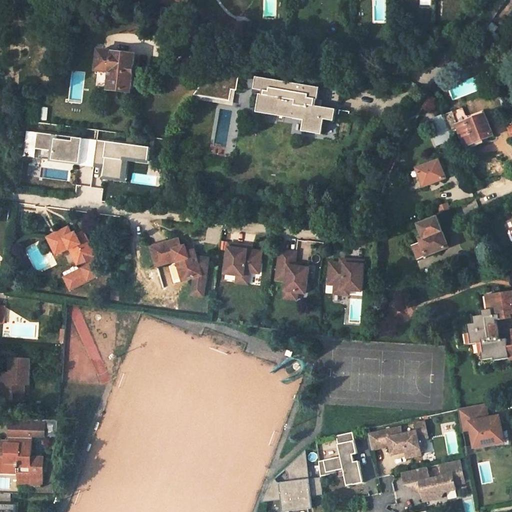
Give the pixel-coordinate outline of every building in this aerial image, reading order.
[(493,0),(490,6),(498,12),(506,0),(505,0),(493,0)] [(488,19),(492,12),(487,9),(483,15),(488,19)] [(481,40),(493,23),(488,19),(483,15),(476,26),(481,40)] [(244,23),(236,23),(235,38),(243,39),(244,23)] [(471,32),(475,42),(481,40),(476,26),(471,32)] [(70,38),(67,49),(92,52),(93,40),(70,38)] [(99,51),(97,71),(110,72),(108,90),(131,92),(136,56),(99,51)] [(239,73),(213,69),(193,95),(210,98),(210,97),(212,86),(231,89),(236,90),(239,73)] [(299,83),(257,76),(254,89),(264,90),(261,109),(305,117),(303,131),(322,134),(325,118),(334,120),(336,108),(317,105),(315,105),(316,99),(318,90),(298,86),(299,83)] [(231,89),(212,86),(210,97),(230,101),(231,89)] [(421,109),(428,113),(435,100),(428,95),(421,109)] [(467,122),(459,103),(453,106),(461,129),(468,125),(467,122)] [(441,111),(449,133),(459,130),(466,146),(478,142),(494,135),(486,115),(467,122),(468,125),(461,129),(453,106),(441,111)] [(438,144),(451,139),(442,117),(429,123),(438,144)] [(37,133),(31,132),(29,148),(24,148),(23,157),(35,158),(36,149),(35,149),(37,133)] [(83,139),(37,133),(35,149),(36,149),(54,151),(53,161),(54,161),(74,163),(74,161),(80,162),(83,139)] [(89,140),(83,139),(80,162),(74,161),(74,163),(54,161),(54,162),(94,167),(94,165),(86,164),(89,140)] [(97,141),(89,140),(86,164),(94,165),(95,162),(97,141)] [(151,147),(97,141),(95,162),(105,163),(104,166),(103,177),(122,179),(124,158),(149,161),(151,147)] [(124,158),(122,179),(103,177),(103,179),(126,182),(129,161),(149,163),(149,161),(124,158)] [(419,170),(425,186),(446,178),(440,161),(419,170)] [(439,207),(441,213),(450,209),(448,203),(439,207)] [(414,246),(419,259),(449,247),(443,231),(444,231),(439,218),(422,225),(426,236),(422,238),(423,243),(414,246)] [(94,255),(83,235),(77,238),(74,232),(71,234),(67,227),(46,237),(54,254),(68,247),(76,264),(79,263),(82,268),(64,278),(70,290),(100,275),(91,257),(94,255)] [(176,260),(182,281),(194,277),(191,295),(203,296),(208,258),(199,257),(196,258),(194,250),(187,252),(185,249),(185,246),(181,247),(179,239),(151,247),(156,266),(176,260)] [(237,274),(243,275),(244,271),(246,271),(259,273),(262,251),(251,250),(247,249),(248,245),(229,242),(224,272),(237,274)] [(301,266),(294,265),(295,262),(296,251),(280,248),(276,278),(286,279),(284,289),(297,291),(305,292),(309,267),(301,266)] [(365,260),(346,258),(346,263),(342,262),(331,262),(330,283),(336,284),(344,284),(344,289),(350,289),(363,290),(365,260)] [(61,272),(64,278),(82,268),(79,263),(76,264),(61,272)] [(236,281),(245,283),(246,271),(244,271),(243,275),(237,274),(236,281)] [(344,284),(336,284),(336,293),(350,294),(350,289),(344,289),(344,284)] [(297,291),(284,289),(283,297),(296,299),(297,291)] [(511,289),(488,293),(490,301),(491,301),(492,307),(482,308),(483,313),(474,315),(475,322),(468,323),(470,332),(471,332),(473,344),(484,342),(485,351),(483,351),(485,359),(496,358),(496,360),(511,358),(511,356),(511,345),(510,346),(509,343),(509,338),(501,339),(498,319),(511,317),(511,312),(511,311),(511,289)] [(28,360),(10,360),(9,374),(0,374),(0,402),(23,403),(24,386),(29,386),(28,360)] [(474,446),(502,440),(498,416),(486,418),(483,403),(457,408),(460,427),(470,425),(474,446)] [(44,421),(8,420),(7,442),(0,441),(0,472),(17,473),(15,484),(40,485),(40,458),(29,457),(29,437),(44,438),(55,438),(56,422),(44,421)] [(400,425),(377,431),(381,446),(390,444),(392,453),(405,450),(406,456),(421,452),(418,437),(428,435),(424,420),(414,422),(415,430),(402,433),(400,425)] [(341,456),(319,462),(322,476),(330,474),(329,471),(344,468),(348,485),(364,481),(359,460),(354,461),(353,453),(357,452),(352,431),(336,435),(341,456)] [(377,431),(368,433),(372,448),(381,446),(377,431)] [(269,484),(263,503),(283,499),(288,499),(289,502),(286,502),(287,511),(295,511),(313,509),(311,498),(308,499),(308,495),(313,494),(324,492),(322,477),(308,480),(303,453),(285,469),(289,473),(290,480),(279,482),(275,479),(269,484)] [(427,465),(402,471),(406,483),(408,483),(424,493),(425,499),(442,495),(446,489),(457,487),(455,483),(465,480),(460,458),(439,462),(442,474),(429,477),(427,465)] [(10,494),(0,493),(0,511),(14,511),(14,505),(10,504),(10,494)]
